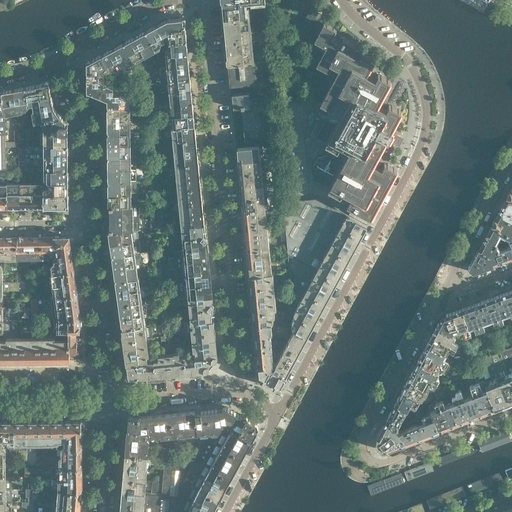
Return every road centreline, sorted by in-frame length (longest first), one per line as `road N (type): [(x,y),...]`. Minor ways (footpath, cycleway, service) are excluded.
road 1 (residential): [(340,0),(411,65),(426,121),(278,416)]
road 2 (residential): [(230,394),(207,20),(199,2)]
road 3 (residential): [(511,415),(391,462),(372,456),(367,439),(448,287)]
road 4 (residential): [(105,401),(90,221)]
road 5 (residential): [(90,221),(77,107),(59,58)]
road 6 (residential): [(448,287),(511,158)]
road 7 (residential): [(105,401),(230,394)]
road 8 (residential): [(59,58),(169,0)]
